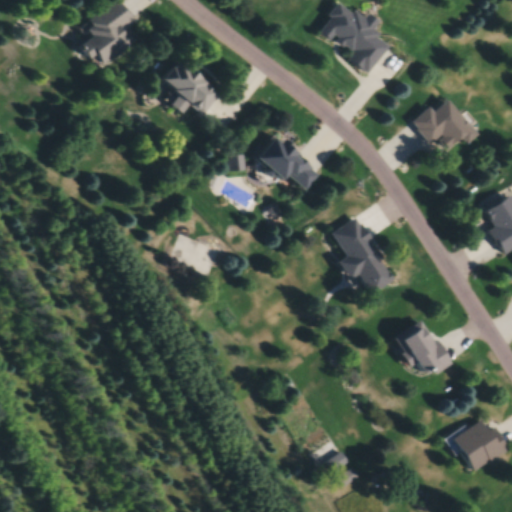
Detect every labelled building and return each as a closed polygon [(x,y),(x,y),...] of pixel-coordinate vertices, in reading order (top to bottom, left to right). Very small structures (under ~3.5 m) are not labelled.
[(78,27),(101,66),(135,45),(124,28),(134,21),(121,0),(78,27)] [(369,73),(390,45),(373,32),(377,27),(342,1),(317,34),(369,73)] [(202,116),(220,96),(181,60),(162,80),(202,116)] [(431,109),(412,121),(429,147),(440,139),(449,153),(475,136),(451,99),(433,112),(431,109)] [(284,182),(288,177),(305,192),(320,176),(276,137),(257,159),(284,182)] [(511,197),(484,213),(494,229),(489,231),(503,255),(511,250),(511,197)] [(332,234),(370,296),(395,281),(357,218),(332,234)] [(218,252),(179,235),(168,261),(207,278),(218,252)] [(400,336),(427,379),(450,364),(423,321),(400,336)] [(508,455),(490,419),(454,436),(471,471),(508,455)] [(348,464),(341,453),(326,464),(333,474),(348,464)] [(338,477),(341,484),(355,477),(352,471),(338,477)]
